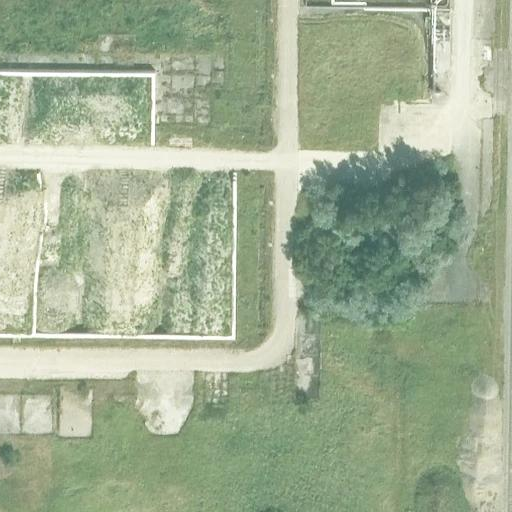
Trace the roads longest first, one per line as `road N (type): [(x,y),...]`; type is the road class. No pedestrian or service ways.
road 1 (unknown): [(289,152),(285,297),(279,322),(248,353),(226,359),(0,350)]
road 2 (unknown): [(0,149),(289,152)]
road 3 (unknown): [(289,0),(289,152)]
